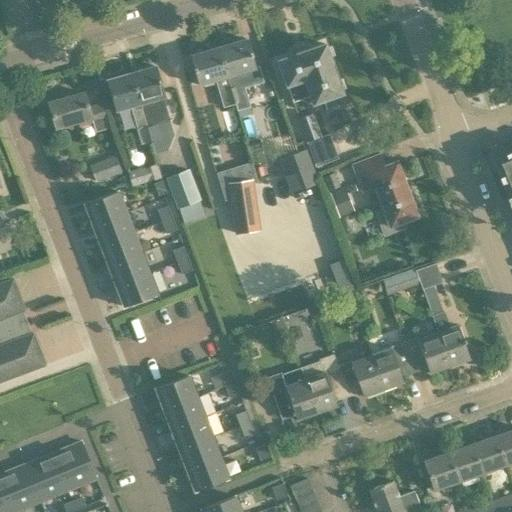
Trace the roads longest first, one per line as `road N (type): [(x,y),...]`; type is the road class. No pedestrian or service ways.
road 1 (residential): [(161,511),(0,73)]
road 2 (residential): [(0,63),(239,0)]
road 3 (residential): [(511,307),(450,135)]
road 4 (residential): [(360,440),(511,385)]
road 5 (residential): [(450,135),(406,0)]
